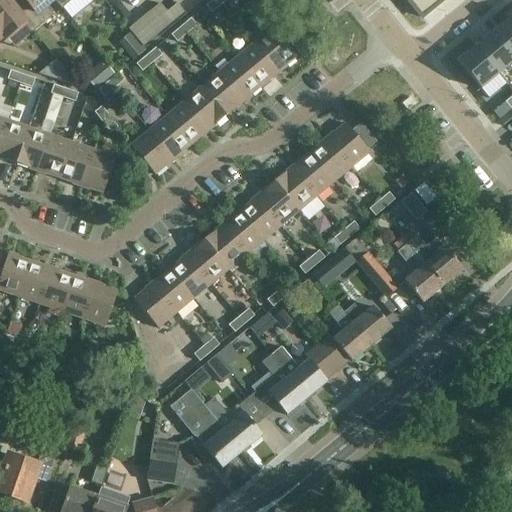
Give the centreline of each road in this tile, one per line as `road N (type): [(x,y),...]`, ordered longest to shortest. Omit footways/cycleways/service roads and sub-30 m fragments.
road 1 (residential): [(0,198),(38,238),(101,255),(230,149),(267,144),(397,41)]
road 2 (tertiary): [(247,511),(511,300)]
road 3 (residential): [(511,180),(412,59)]
